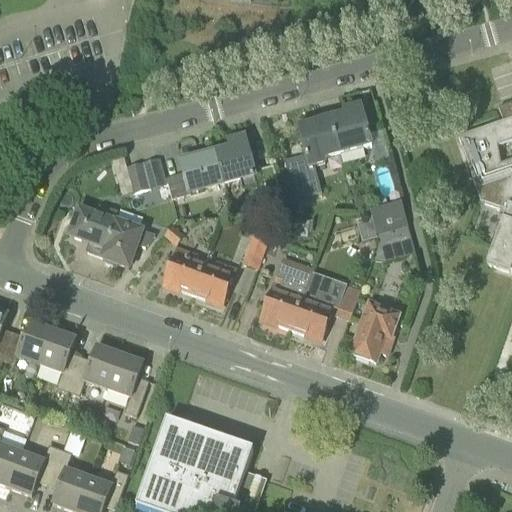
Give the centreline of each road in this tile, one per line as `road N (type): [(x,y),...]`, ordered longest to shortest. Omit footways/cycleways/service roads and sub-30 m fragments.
road 1 (residential): [(4,275),(34,193),(52,166),(83,146),(511,29)]
road 2 (residential): [(468,442),(4,275)]
road 3 (track): [(387,413),(427,298),(426,267),(371,67)]
